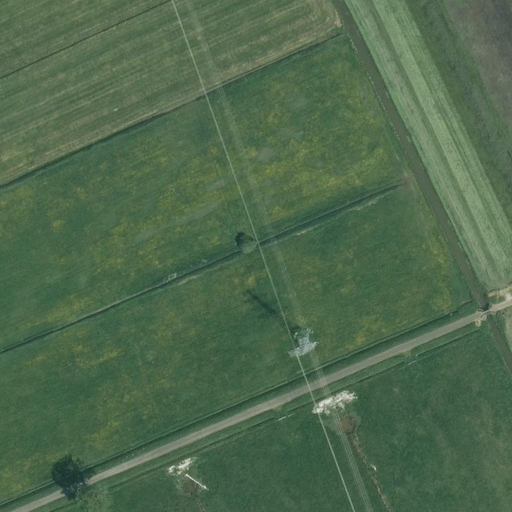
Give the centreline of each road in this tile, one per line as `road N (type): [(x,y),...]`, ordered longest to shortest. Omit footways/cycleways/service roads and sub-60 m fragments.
road 1 (unclassified): [(18,511),(481,314)]
road 2 (track): [(367,0),(511,300)]
